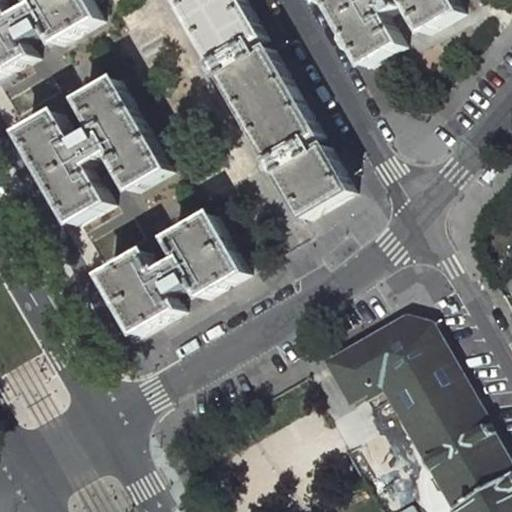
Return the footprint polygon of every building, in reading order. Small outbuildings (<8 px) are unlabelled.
[(0,11),(1,13),(0,12),(0,84),(20,73),(17,68),(29,61),(32,66),(43,59),(36,46),(57,34),(52,26),(43,10),(37,0),(30,0),(14,9),(9,1),(0,5),(0,11)] [(73,35),(85,28),(88,33),(107,22),(94,0),(37,0),(43,10),(52,26),(57,34),(65,47),(76,40),(73,35)] [(271,41),(261,24),(256,27),(249,14),(254,11),(247,0),(192,0),(195,6),(190,9),(207,38),(212,35),(220,48),(214,51),(222,64),(216,68),(216,69),(222,81),(224,81),(230,78),(239,94),(244,91),(252,104),(247,107),(264,136),(269,133),(276,146),(271,149),(279,162),(274,165),(273,168),(279,179),(281,179),(286,176),(296,192),(301,189),(308,201),(303,204),(312,220),(359,193),(350,177),(345,180),(337,168),(342,165),(332,146),(321,152),(317,145),(327,139),(318,122),(312,125),(305,112),(310,109),(293,80),(288,83),(281,70),(286,67),(276,50),(266,56),(260,47),(271,41)] [(333,0),(374,69),(410,48),(393,18),(407,10),(403,2),(406,0),(333,0)] [(411,0),(431,36),(468,14),(459,0),(456,0),(454,2),(452,0),(411,0)] [(66,115),(30,136),(82,227),(119,206),(104,180),(125,168),(140,194),(176,173),(167,158),(162,161),(154,147),(159,144),(140,111),(135,114),(127,100),(132,98),(123,82),(88,103),(109,140),(102,144),(97,136),(83,144),(66,115)] [(253,275),(220,217),(200,228),(203,234),(191,241),(188,236),(177,242),(182,251),(161,263),(155,254),(144,261),(147,266),(135,273),(132,268),(112,279),(146,337),(189,313),(181,300),(203,287),(210,300),(222,294),(219,289),(231,282),(234,287),(253,275)] [(511,511),(511,458),(435,326),(411,319),(381,337),(376,363),(461,511),(511,511)] [(351,448),(372,439),(358,409),(338,418),(351,448)]
